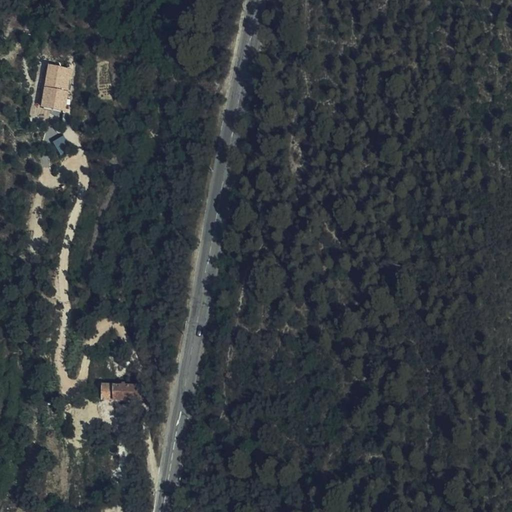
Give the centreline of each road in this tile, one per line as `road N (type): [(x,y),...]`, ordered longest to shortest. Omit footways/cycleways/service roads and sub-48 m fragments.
road 1 (secondary): [(165,511),(258,0)]
road 2 (track): [(169,488),(156,475),(146,384),(126,332),(104,327),(83,381),(64,381),(63,271),(85,187),(70,133)]
